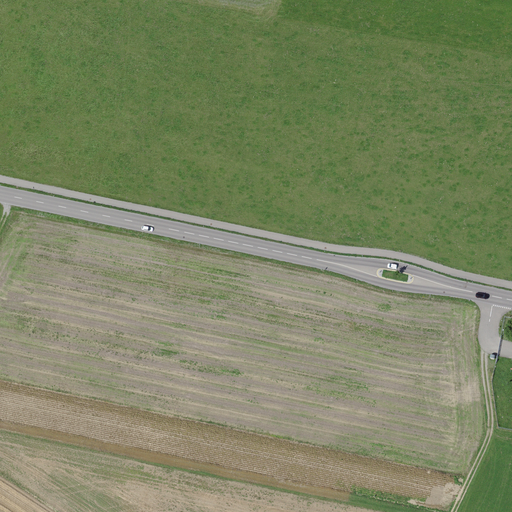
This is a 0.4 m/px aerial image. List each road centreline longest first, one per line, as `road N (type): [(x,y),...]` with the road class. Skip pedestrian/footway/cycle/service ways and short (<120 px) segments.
road 1 (secondary): [(511,300),(0,193)]
road 2 (track): [(453,511),(491,432),(487,334)]
